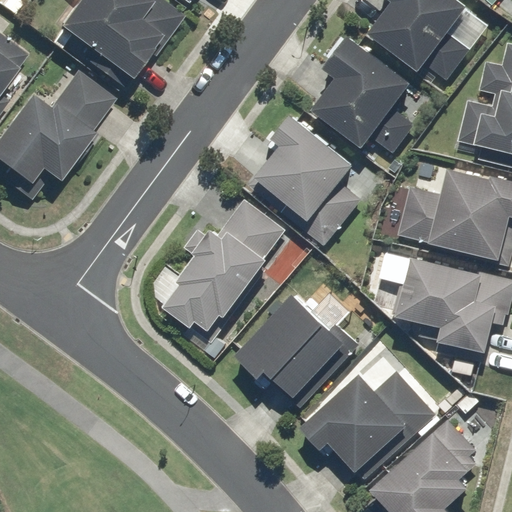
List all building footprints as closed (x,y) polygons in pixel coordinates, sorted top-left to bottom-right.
[(148,0),(68,0),(49,28),(79,48),(73,57),(128,95),(179,20),(148,0)] [(466,12),(451,0),(389,0),(392,2),(367,32),(417,73),(466,12)] [(0,88),(24,56),(0,37),(0,88)] [(408,88),(342,37),(318,68),(333,79),(309,110),(359,150),(408,88)] [(511,45),(508,44),(503,63),(482,57),(474,86),(495,92),(492,106),(465,99),(454,142),(477,148),(473,161),(511,171),(511,45)] [(21,90),(18,94),(0,120),(0,166),(5,170),(0,176),(0,189),(38,216),(119,99),(75,68),(47,108),(21,90)] [(350,167),(288,119),(270,142),(274,144),(242,184),(322,247),(359,201),(337,184),(350,167)] [(511,186),(443,170),(437,194),(406,186),(394,237),(497,262),(506,222),(511,223),(511,186)] [(283,231),(244,200),(220,231),(206,220),(182,250),(192,257),(177,276),(170,270),(151,294),(160,301),(156,306),(181,325),(178,328),(217,358),(226,346),(217,340),(268,275),(256,266),(283,231)] [(511,293),(511,281),(411,258),(405,257),(390,323),(435,333),(429,357),(451,362),(449,374),(473,379),(476,364),(479,364),(491,314),(507,318),(511,293)] [(338,347),(289,296),(230,356),(256,382),(263,375),(299,412),(312,400),(298,386),(338,347)] [(374,396),(354,375),(297,429),(315,448),(319,444),(349,475),(362,462),(373,474),(436,415),(397,374),(374,396)] [(445,420),(366,490),(385,511),(446,511),(443,509),(468,487),(459,477),(480,458),(445,420)]
